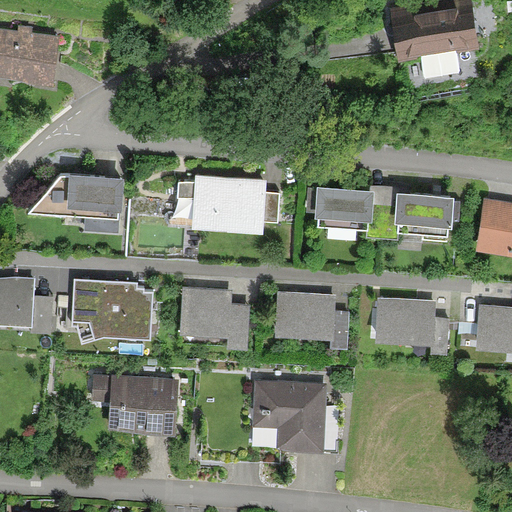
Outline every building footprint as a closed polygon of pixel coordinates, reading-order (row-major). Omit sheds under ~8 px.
[(467,0),(423,0),(388,6),(397,56),(475,42),(467,0)] [(55,30),(0,23),(0,75),(49,82),(55,30)] [(117,176),(51,170),(48,208),(114,214),(117,176)] [(272,178),(176,171),(172,217),(269,223),(272,178)] [(379,184),(309,179),(307,220),(376,225),(379,184)] [(455,188),(389,185),(387,229),(453,232),(455,188)] [(511,199),(477,194),(470,248),(511,253),(511,199)] [(0,317),(46,322),(50,293),(29,290),(31,275),(0,270),(0,317)] [(150,282),(72,277),(68,329),(146,334),(150,282)] [(245,288),(180,285),(178,334),(243,337),(245,288)] [(331,290),(275,289),(273,335),(330,337),(331,290)] [(434,298),(379,294),(375,336),(430,341),(434,298)] [(511,300),(476,298),(473,349),(511,351),(511,300)] [(175,372),(90,369),(89,402),(109,403),(109,425),(173,427),(175,372)] [(321,376),(250,374),(249,423),(273,424),(273,448),(318,450),(321,376)]
